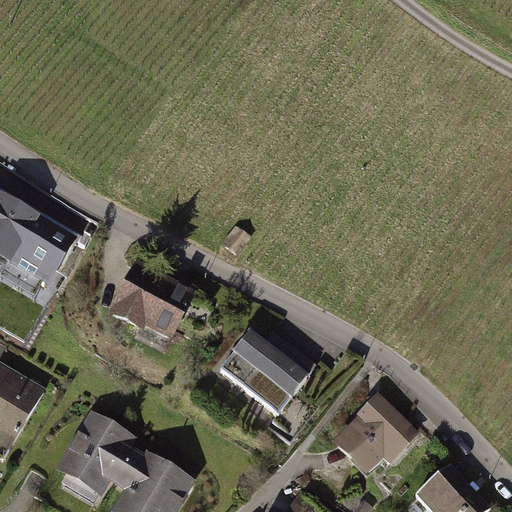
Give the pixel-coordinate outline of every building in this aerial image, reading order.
[(83,238),(0,191),(0,259),(54,290),(83,238)] [(247,241),(235,233),(225,248),(237,256),(247,241)] [(191,297),(138,271),(115,318),(143,332),(146,325),(171,337),(191,297)] [(283,360),(250,335),(221,373),(279,417),(313,372),(317,367),(292,348),(283,360)] [(44,393),(0,367),(0,430),(16,440),(44,393)] [(364,420),(340,445),(367,471),(382,455),(380,452),(388,443),(400,454),(416,436),(377,400),(361,417),(364,420)] [(133,443),(93,419),(83,435),(85,442),(78,454),(79,457),(67,478),(90,491),(92,487),(103,494),(113,476),(114,482),(127,489),(132,488),(118,511),(171,511),(176,504),(183,503),(192,486),(147,460),(144,467),(125,456),(129,449),(133,443)] [(490,511),(492,510),(451,467),(417,499),(428,511),(490,511)]
